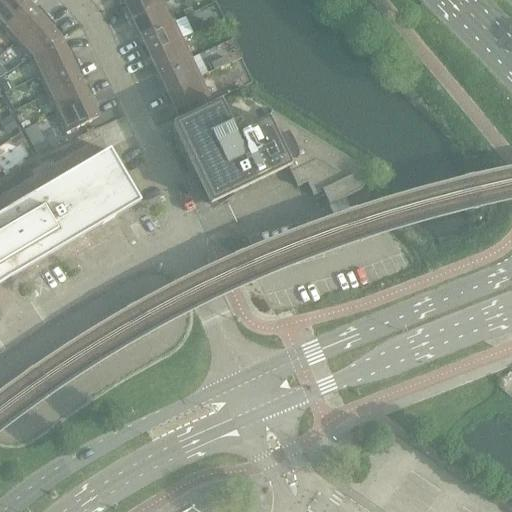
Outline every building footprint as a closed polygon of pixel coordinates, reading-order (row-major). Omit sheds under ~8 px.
[(3,0),(0,3),(0,26),(2,29),(30,4),(25,0),(3,0)] [(163,0),(124,0),(123,1),(129,13),(124,15),(128,22),(165,4),(163,0)] [(30,4),(2,29),(16,44),(47,16),(41,10),(38,14),(30,4)] [(165,4),(128,22),(131,29),(135,27),(141,38),(174,22),(165,4)] [(47,16),(16,44),(29,60),(61,39),(49,25),(52,22),(47,16)] [(174,22),(141,38),(146,50),(142,52),(145,59),(183,41),(182,39),(193,34),(185,17),(174,22)] [(202,19),(192,23),(196,31),(205,27),(202,19)] [(61,39),(29,60),(38,78),(76,60),(73,53),(68,55),(61,39)] [(183,41),(145,59),(148,66),(153,64),(158,75),(192,59),(183,41)] [(192,59),(158,75),(163,86),(159,89),(162,96),(200,78),(192,59)] [(76,60),(38,78),(47,97),(81,81),(75,70),(80,68),(76,60)] [(200,78),(162,96),(166,103),(170,101),(176,113),(209,97),(200,78)] [(81,81),(47,97),(56,115),(94,97),(90,90),(86,92),(81,81)] [(12,82),(3,86),(6,92),(15,88),(12,82)] [(94,97),(56,115),(65,135),(98,119),(93,106),(97,104),(94,97)] [(172,126),(195,173),(196,175),(195,176),(200,174),(210,206),(288,169),(297,188),(307,184),(313,198),(323,193),(329,207),(358,193),(359,192),(361,191),(362,190),(362,188),(363,187),(363,186),(363,185),(362,183),(362,182),(361,180),(360,179),(365,170),(271,113),(266,122),(234,137),(229,127),(231,126),(231,125),(230,126),(219,104),(172,126)] [(26,116),(19,120),(24,130),(32,126),(26,116)] [(9,117),(0,123),(7,134),(17,128),(9,117)] [(20,135),(12,141),(16,148),(24,142),(25,142),(20,135)] [(41,137),(30,143),(36,155),(47,149),(41,137)] [(0,286),(140,204),(109,152),(0,215),(0,286)]
